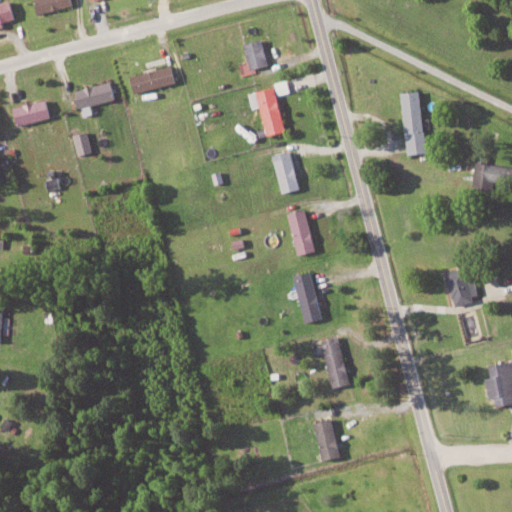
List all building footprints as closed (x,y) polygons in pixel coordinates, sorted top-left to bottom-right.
[(36,0),(41,14),(75,4),(74,0),(36,0)] [(0,23),(17,20),(14,2),(0,4),(0,23)] [(246,42),(252,68),(270,64),(265,38),(246,42)] [(132,75),(137,92),(179,82),(174,64),(132,75)] [(278,94),(291,91),(288,79),(276,81),(278,94)] [(118,99),(113,81),(77,90),(84,116),(96,113),(94,105),(118,99)] [(287,131),(277,86),(250,92),(254,108),(262,106),(269,135),(287,131)] [(404,91),(410,153),(428,152),(423,90),(404,91)] [(21,126),(54,116),(49,98),(16,107),(21,126)] [(80,155),(94,152),(90,131),(76,134),(80,155)] [(285,192),(302,188),(293,150),(275,154),(285,192)] [(511,164),(477,163),(476,189),(495,189),(496,182),(511,182),(511,164)] [(301,255),(319,250),(307,208),(290,213),(301,255)] [(476,278),(471,279),(469,266),(449,270),(456,306),(480,301),(476,278)] [(326,318),(313,270),(295,275),(307,322),(326,318)] [(323,339),(334,387),(352,383),(341,335),(323,339)] [(511,403),(511,360),(491,364),(494,376),(488,377),(492,398),(498,397),(500,406),(511,403)] [(343,457),(335,417),(317,421),(324,460),(343,457)]
